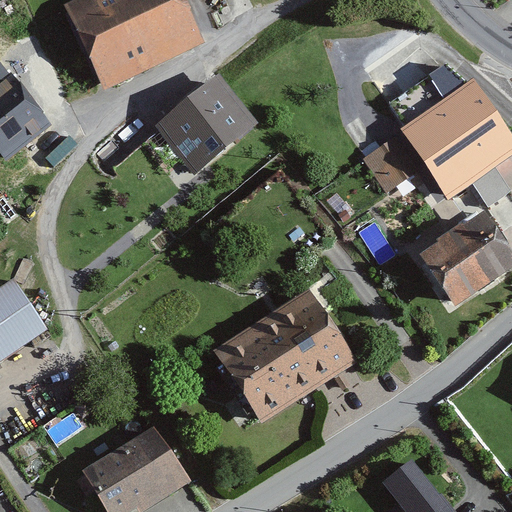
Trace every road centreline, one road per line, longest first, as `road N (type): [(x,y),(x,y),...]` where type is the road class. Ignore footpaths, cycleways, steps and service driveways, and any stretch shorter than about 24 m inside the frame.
road 1 (residential): [(241,511),(405,406),(511,319)]
road 2 (unclassified): [(65,297),(81,275),(195,186)]
